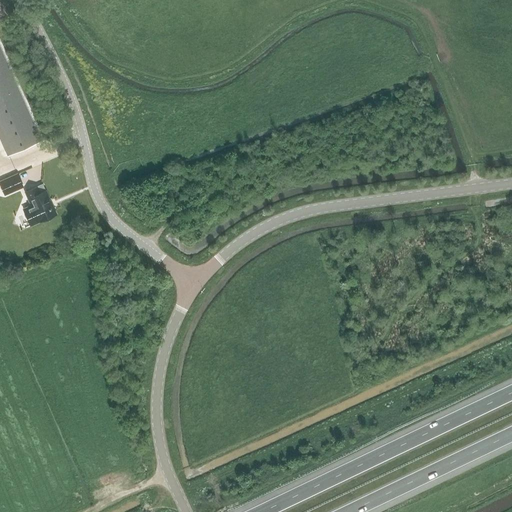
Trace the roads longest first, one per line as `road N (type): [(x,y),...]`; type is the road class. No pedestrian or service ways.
road 1 (secondary): [(193,287),(244,238),(309,210),(511,184)]
road 2 (tertiary): [(193,287),(104,213),(82,124),(25,0)]
road 3 (motorway): [(511,392),(263,511)]
road 4 (secondary): [(185,511),(155,428),(155,389),(193,287)]
road 5 (motorway): [(349,511),(511,434)]
